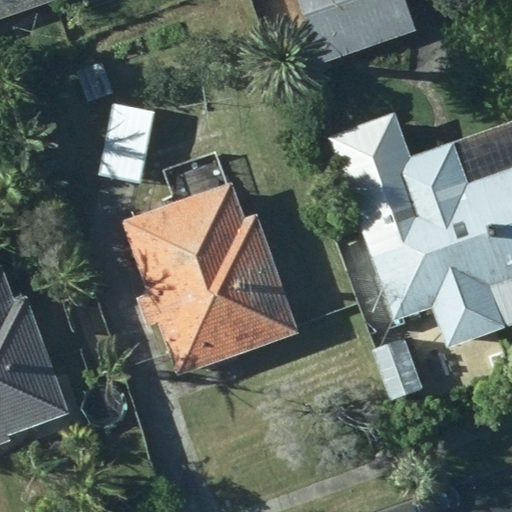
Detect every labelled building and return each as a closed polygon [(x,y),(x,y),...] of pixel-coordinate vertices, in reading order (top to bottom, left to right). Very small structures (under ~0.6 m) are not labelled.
[(0,0),(0,14),(20,7),(17,0),(0,0)] [(395,0),(288,0),(311,69),(407,37),(395,0)] [(95,66),(72,75),(81,103),(105,95),(95,66)] [(145,121),(106,114),(94,174),(134,183),(145,121)] [(384,121),(320,145),(383,326),(422,312),(436,351),(511,325),(511,291),(510,284),(511,283),(511,174),(459,193),(443,148),(400,164),(384,121)] [(113,230),(168,380),(287,338),(246,222),(235,226),(221,190),(113,230)] [(0,304),(0,440),(59,419),(17,306),(0,304)] [(419,399),(401,344),(364,357),(383,411),(419,399)]
